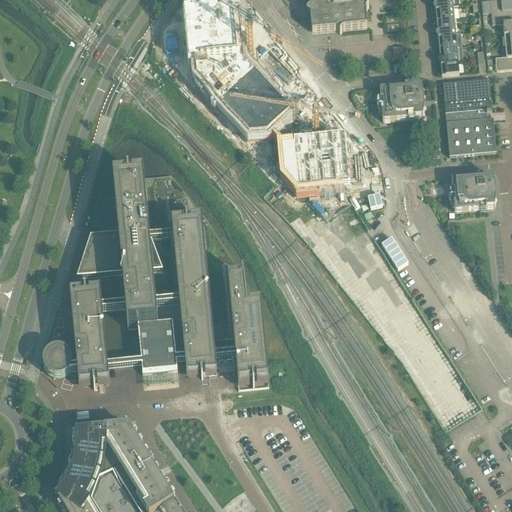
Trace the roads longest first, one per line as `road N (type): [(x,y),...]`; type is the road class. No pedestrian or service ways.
road 1 (tertiary): [(4,410),(86,127),(112,68),(158,0)]
road 2 (tertiary): [(136,0),(97,54),(63,131),(14,300)]
road 3 (residential): [(334,95),(351,83),(427,76),(420,0)]
road 4 (residential): [(266,511),(203,416),(191,411),(150,421)]
